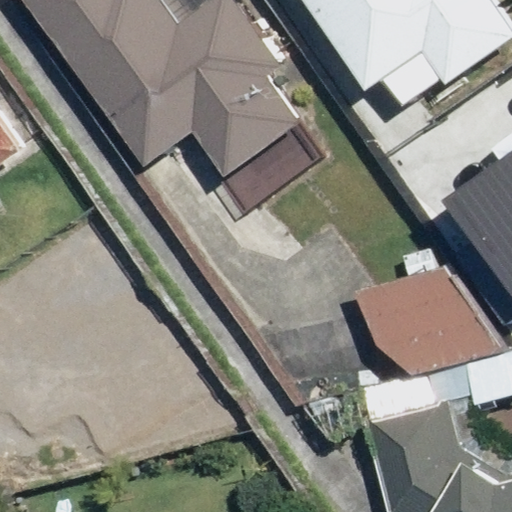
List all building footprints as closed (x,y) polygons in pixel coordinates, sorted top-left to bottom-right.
[(47,0),(163,167),(207,137),(258,211),(331,161),(311,131),(323,123),(290,76),(304,66),(258,0),(47,0)] [(322,0),(385,89),(401,77),(420,105),(456,80),(463,89),(511,54),(511,2),(510,0),(322,0)] [(0,171),(38,144),(0,91),(0,171)] [(511,199),(479,153),(425,191),(505,304),(511,299),(511,199)] [(511,349),(511,330),(461,263),(371,292),(394,341),(431,370),(511,349)] [(0,288),(0,391),(44,366),(0,288)] [(511,511),(511,441),(510,442),(503,398),(384,416),(398,511),(511,511)]
